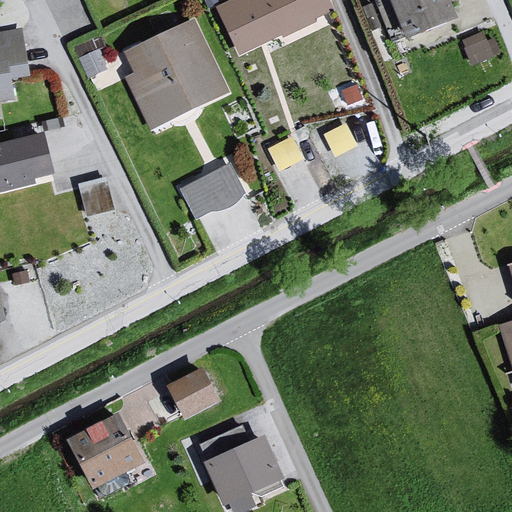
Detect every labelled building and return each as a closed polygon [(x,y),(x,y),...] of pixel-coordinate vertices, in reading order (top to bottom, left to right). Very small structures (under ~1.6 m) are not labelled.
[(326,0),(234,0),(214,10),(237,59),(333,12),(326,0)] [(444,0),(387,0),(405,38),(452,20),(444,0)] [(192,22),(123,54),(132,77),(123,81),(151,133),(230,98),(192,22)] [(0,106),(14,105),(14,83),(32,81),(23,32),(0,35),(0,106)] [(101,45),(82,52),(89,71),(108,64),(101,45)] [(326,129),(336,150),(357,140),(348,119),(326,129)] [(269,143),(279,165),(305,152),(295,131),(269,143)] [(41,134),(0,145),(0,196),(57,183),(41,134)] [(180,183),(199,216),(248,188),(230,155),(180,183)] [(511,267),(508,269),(511,284),(511,325),(497,330),(511,377),(511,267)] [(201,374),(165,390),(176,412),(185,423),(219,407),(201,374)] [(119,419),(64,445),(93,493),(142,467),(119,419)] [(263,439),(201,467),(222,508),(252,494),(259,500),(279,490),(276,484),(282,481),(263,439)]
